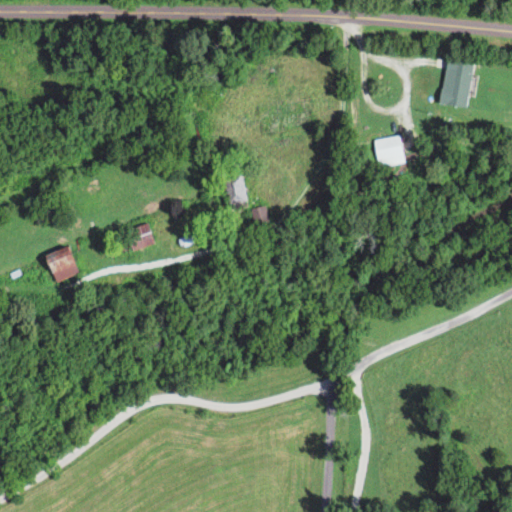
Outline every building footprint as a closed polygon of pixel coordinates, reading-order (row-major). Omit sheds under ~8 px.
[(435,107),(462,110),(468,65),(442,61),(435,107)] [(371,143),(377,170),(401,165),(395,138),(371,143)] [(227,212),(247,209),(243,176),(223,178),(227,212)] [(163,245),(156,224),(134,232),(141,253),(163,245)] [(85,253),(57,255),(59,280),(88,278),(85,253)]
